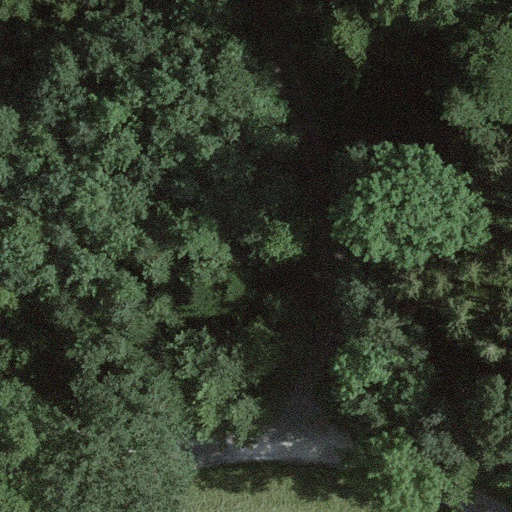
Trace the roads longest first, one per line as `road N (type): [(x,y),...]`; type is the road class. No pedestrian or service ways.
road 1 (track): [(0,495),(247,447),(358,444),(472,511)]
road 2 (track): [(358,444),(186,0)]
